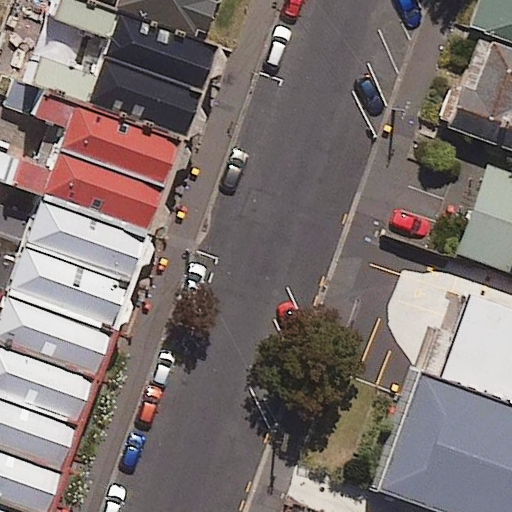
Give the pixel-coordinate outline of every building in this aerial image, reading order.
[(180,139),(184,140),(196,105),(183,100),(193,72),(205,76),(216,45),(204,40),(109,8),(85,0),(55,0),(48,22),(97,39),(87,70),(36,53),(25,86),(180,139)] [(217,0),(111,0),(109,8),(204,40),(217,0)] [(511,0),(477,0),(468,28),(511,42),(511,0)] [(511,51),(476,38),(444,127),(511,151),(511,51)] [(25,86),(19,84),(9,113),(52,128),(40,161),(0,147),(0,189),(28,199),(137,236),(142,223),(153,226),(162,198),(151,195),(160,168),(170,171),(180,139),(25,86)] [(511,176),(487,168),(455,258),(511,278),(511,176)] [(0,238),(13,243),(122,280),(128,264),(137,267),(146,240),(137,236),(28,199),(24,210),(0,201),(0,238)] [(0,294),(105,331),(108,322),(119,326),(127,302),(116,298),(122,280),(13,243),(8,256),(0,253),(0,294)] [(0,351),(87,381),(105,331),(3,296),(0,303),(0,351)] [(0,399),(73,424),(87,381),(0,351),(0,399)] [(511,511),(511,404),(419,372),(375,495),(423,511),(511,511)] [(0,446),(58,466),(73,424),(0,399),(0,446)] [(0,446),(0,507),(13,511),(42,511),(58,466),(0,446)]
